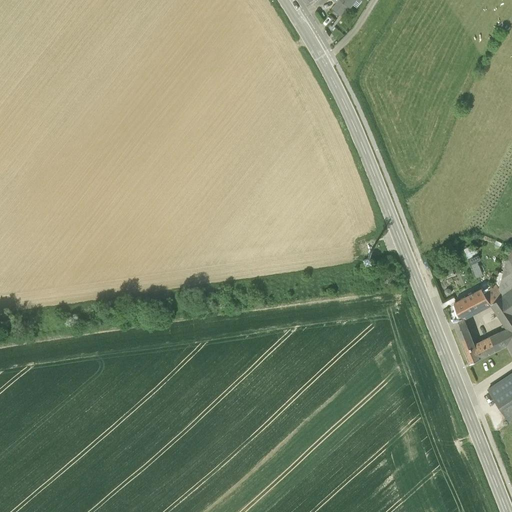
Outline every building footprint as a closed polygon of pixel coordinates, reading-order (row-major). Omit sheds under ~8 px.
[(332,0),(336,3),(333,7),(341,14),(352,0),(332,0)] [(329,23),(325,28),(329,32),(334,27),(329,23)] [(337,29),(330,37),(334,44),(343,35),(337,29)] [(475,249),(466,254),(468,259),(477,255),(477,254),(475,249)] [(477,255),(468,259),(475,278),(481,275),(476,262),(479,261),(477,255)] [(511,271),(502,278),(499,290),(502,296),(511,289),(511,271)] [(487,290),(484,292),(491,303),(491,304),(503,296),(502,296),(499,290),(495,285),(487,290)] [(485,287),(455,303),(458,311),(452,313),(455,319),(460,317),(461,319),(463,317),(491,303),(484,292),(487,290),(485,287)] [(511,309),(507,302),(511,298),(511,289),(502,296),(503,296),(491,304),(498,313),(505,324),(504,324),(506,329),(504,330),(490,337),(497,350),(498,349),(508,345),(511,353),(511,309)] [(474,345),(463,317),(461,319),(460,317),(455,319),(453,320),(470,363),(480,358),(474,345)] [(490,337),(474,345),(480,358),(496,351),(497,350),(490,337)] [(511,419),(511,373),(490,388),(510,421),(511,419)]
